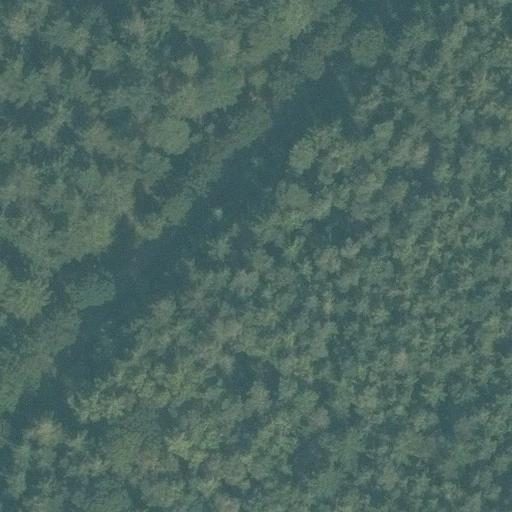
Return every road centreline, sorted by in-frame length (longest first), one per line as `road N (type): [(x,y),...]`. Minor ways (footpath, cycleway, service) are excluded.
road 1 (unclassified): [(0,394),(384,0)]
road 2 (track): [(148,511),(8,385)]
